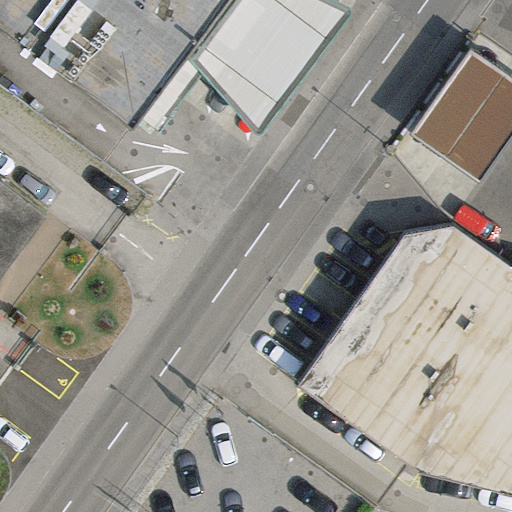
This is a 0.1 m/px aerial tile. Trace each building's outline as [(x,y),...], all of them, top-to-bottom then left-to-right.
[(0,0),(0,17),(136,116),(190,43),(221,0),(0,0)] [(321,0),(221,0),(190,43),(235,100),(255,127),(335,9),(321,0)] [(511,126),(511,69),(468,38),(405,127),(476,177),(511,126)] [(0,313),(74,217),(0,160),(0,313)] [(453,219),(404,223),(296,375),(417,461),(511,484),(511,262),(508,261),(453,219)]
